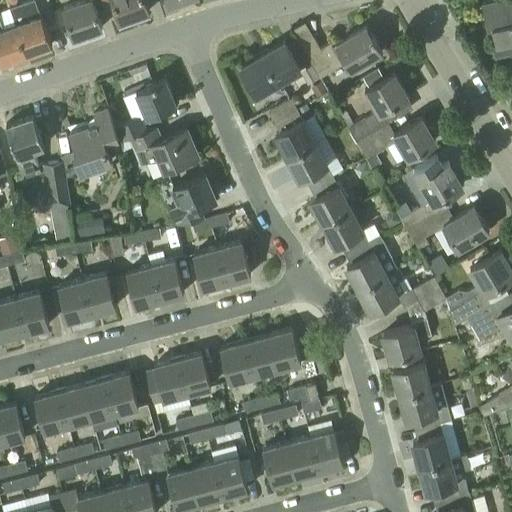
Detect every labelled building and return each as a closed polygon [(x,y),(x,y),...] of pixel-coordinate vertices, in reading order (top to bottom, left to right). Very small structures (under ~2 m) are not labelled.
[(52,44),(41,14),(39,14),(34,0),(26,0),(21,2),(9,6),(8,6),(26,53),(52,44)] [(102,27),(92,0),(80,0),(79,0),(63,6),(74,36),(102,27)] [(102,0),(106,8),(115,5),(121,20),(149,10),(145,0),(102,0)] [(492,24),(494,35),(490,36),(495,55),(511,51),(511,0),(505,0),(501,1),(500,0),(488,0),(481,2),(487,25),(492,24)] [(0,60),(1,62),(26,53),(8,6),(0,8),(0,60)] [(332,45),(330,41),(320,46),(314,36),(301,44),(311,61),(316,70),(328,63),(329,64),(344,55),(352,68),(382,50),(373,33),(372,34),(366,25),(332,45)] [(263,53),(278,80),(311,61),(301,44),(299,40),(288,46),(285,40),(263,53)] [(256,93),(278,80),(263,53),(241,66),(256,93)] [(383,76),(378,67),(362,76),(368,85),(383,76)] [(364,89),(378,113),(409,95),(395,71),(364,89)] [(152,83),(132,92),(143,117),(176,103),(165,78),(156,81),(155,80),(151,81),(152,83)] [(326,90),(321,80),(311,85),(316,95),(326,90)] [(297,108),(291,97),(269,108),(276,120),(297,108)] [(307,103),(298,108),(301,114),(311,109),(307,103)] [(96,121),(86,125),(70,130),(76,149),(60,155),(69,203),(70,203),(66,175),(110,160),(104,141),(118,136),(115,126),(108,106),(93,111),(96,121)] [(315,140),(297,108),(276,120),(281,130),(275,133),(287,155),(315,140)] [(356,140),(382,125),(374,112),(349,126),(356,140)] [(69,203),(60,155),(61,160),(38,163),(33,149),(44,145),(33,114),(6,123),(17,155),(18,155),(24,174),(29,172),(31,188),(35,190),(37,190),(40,208),(69,203)] [(120,140),(131,135),(147,129),(140,114),(115,126),(118,136),(120,140)] [(387,122),(382,125),(356,140),(367,157),(397,140),(407,156),(435,139),(421,115),(393,131),(387,122)] [(155,125),(147,129),(131,135),(134,143),(141,160),(158,152),(165,168),(198,154),(186,126),(160,137),(155,125)] [(134,143),(131,135),(120,140),(122,149),(134,143)] [(305,175),(311,185),(333,173),(315,140),(287,155),(299,178),(305,175)] [(437,213),(441,211),(434,201),(462,184),(448,160),(435,168),(428,158),(413,167),(431,197),(401,215),(409,229),(437,213)] [(192,220),(192,221),(204,217),(204,216),(199,205),(216,197),(205,171),(172,186),(178,200),(171,203),(179,224),(192,220)] [(311,199),(323,222),(350,207),(333,173),(311,185),(316,196),(311,199)] [(131,202),(133,214),(142,213),(140,201),(131,202)] [(346,251),(368,239),(350,207),(323,222),(335,243),(341,240),(346,251)] [(386,220),(389,226),(402,219),(395,207),(388,211),(386,220)] [(454,216),(455,217),(443,224),(458,248),(489,230),(479,214),(474,217),(468,207),(454,216)] [(227,211),(209,215),(212,225),(230,221),(227,211)] [(425,235),(443,224),(437,213),(409,229),(418,246),(428,241),(425,235)] [(194,230),(212,225),(209,215),(204,216),(204,217),(192,221),(194,230)] [(142,230),(143,239),(161,236),(160,227),(142,230)] [(143,239),(142,230),(124,233),(125,242),(143,239)] [(380,234),(368,239),(346,251),(352,261),(346,264),(358,287),(386,272),(392,268),(396,266),(380,234)] [(0,238),(0,240),(3,253),(16,250),(12,235),(0,238)] [(90,238),(72,241),(74,251),(92,248),(90,238)] [(241,239),(217,245),(227,280),(250,274),(241,239)] [(74,251),(72,241),(55,244),(56,254),(74,251)] [(203,286),(227,280),(217,245),(193,252),(203,286)] [(467,317),(492,302),(486,291),(511,275),(511,269),(500,249),(470,266),(483,288),(450,308),(455,324),(467,317)] [(4,254),(7,264),(24,259),(22,250),(4,254)] [(150,264),(160,298),(184,292),(174,257),(150,264)] [(136,305),(160,298),(150,264),(127,270),(136,305)] [(392,268),(386,272),(358,287),(371,309),(399,294),(405,304),(406,303),(407,305),(441,287),(434,275),(404,290),(392,268)] [(82,278),(92,312),(115,306),(106,271),(82,278)] [(68,319),(92,312),(82,278),(59,284),(68,319)] [(390,357),(396,355),(420,349),(417,336),(431,332),(424,309),(446,297),(441,287),(407,305),(411,324),(383,332),(390,357)] [(16,295),(25,330),(49,324),(39,289),(16,295)] [(492,302),(467,317),(479,338),(499,325),(508,340),(511,337),(511,298),(508,292),(492,302)] [(0,330),(2,336),(25,330),(16,295),(0,299),(0,330)] [(291,326),(268,333),(277,367),(301,361),(291,326)] [(277,367),(268,333),(244,339),(254,373),(277,367)] [(230,380),(254,373),(244,339),(221,345),(230,380)] [(393,368),(400,393),(430,385),(420,349),(396,355),(399,367),(393,368)] [(178,357),(187,391),(210,385),(201,350),(178,357)] [(145,370),(153,400),(187,391),(178,357),(154,363),(155,367),(145,370)] [(105,376),(114,410),(138,404),(129,370),(105,376)] [(91,417),(114,410),(105,376),(82,383),(91,417)] [(307,394),(308,399),(319,396),(315,381),(304,384),(307,394)] [(416,427),(440,420),(451,418),(442,382),(430,385),(400,393),(406,417),(413,416),(416,427)] [(67,423),(91,417),(82,383),(58,389),(67,423)] [(307,394),(304,384),(286,389),(289,399),(307,394)] [(482,413),(511,402),(511,385),(510,387),(509,386),(479,404),(482,413)] [(44,429),(67,423),(58,389),(35,395),(44,429)] [(260,396),(262,406),(280,401),(277,392),(260,396)] [(245,411),(262,406),(260,396),(242,401),(245,411)] [(304,412),(322,407),(319,396),(308,399),(308,400),(301,402),(304,412)] [(0,404),(0,438),(1,441),(25,435),(15,400),(0,404)] [(295,403),(278,408),(281,418),(298,413),(295,403)] [(281,418),(278,408),(261,413),(263,422),(281,418)] [(210,409),(209,410),(193,414),(196,424),(213,419),(210,409)] [(196,424),(193,414),(175,419),(178,428),(196,424)] [(225,432),(241,428),(239,418),(223,423),(225,432)] [(450,457),(440,420),(416,427),(419,439),(413,440),(419,465),(450,457)] [(223,423),(205,427),(208,437),(225,432),(223,423)] [(208,437),(205,427),(188,432),(191,442),(208,437)] [(310,434),(319,469),(343,462),(334,428),(310,434)] [(120,433),(123,443),(140,438),(138,429),(120,433)] [(106,448),(123,443),(120,433),(103,438),(106,448)] [(296,475),(319,469),(310,434),(287,440),(296,475)] [(169,448),(166,438),(149,443),(156,470),(167,467),(162,449),(169,448)] [(296,475),(287,440),(263,447),(272,481),(296,475)] [(91,441),(74,446),(76,456),(94,451),(91,441)] [(211,448),(214,460),(223,494),(247,488),(235,442),(211,448)] [(156,470),(149,443),(131,447),(134,457),(136,456),(141,474),(156,470)] [(76,456),(74,446),(56,451),(59,460),(76,456)] [(435,499),(460,492),(469,490),(463,470),(471,467),(467,452),(450,457),(419,465),(426,489),(432,488),(435,499)] [(109,453),(92,458),(94,467),(112,463),(109,453)] [(94,467),(92,458),(75,462),(77,472),(94,467)] [(7,464),(10,473),(27,468),(24,459),(7,464)] [(214,460),(191,466),(200,500),(223,494),(214,460)] [(58,477),(77,472),(75,462),(56,467),(58,477)] [(0,476),(10,473),(7,464),(0,465),(0,476)] [(200,500),(191,466),(167,472),(176,507),(200,500)] [(37,472),(20,477),(22,487),(39,482),(37,472)] [(22,487),(20,477),(2,482),(5,491),(22,487)] [(148,477),(124,483),(131,511),(155,511),(157,511),(148,477)] [(131,511),(124,483),(101,490),(106,511),(131,511)] [(62,491),(67,511),(106,511),(101,490),(77,496),(75,488),(62,491)] [(469,490),(460,492),(435,499),(439,511),(434,511),(488,511),(484,494),(471,497),(469,490)] [(50,503),(28,509),(28,511),(67,511),(62,491),(48,495),(50,503)]
